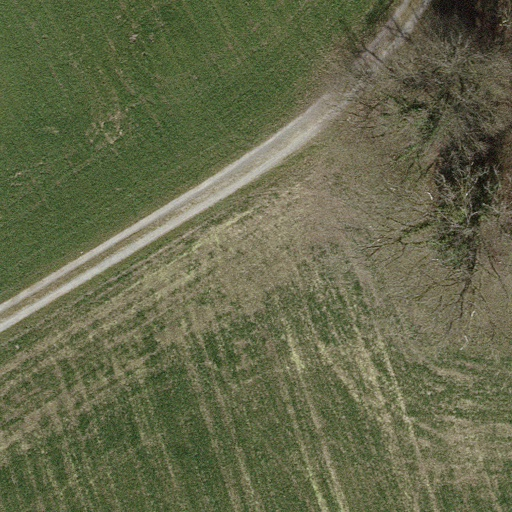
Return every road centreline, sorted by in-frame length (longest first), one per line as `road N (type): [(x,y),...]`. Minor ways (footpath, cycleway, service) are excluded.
road 1 (track): [(409,0),(348,89),(258,161),(0,314)]
road 2 (track): [(511,268),(478,256),(382,159),(348,89)]
